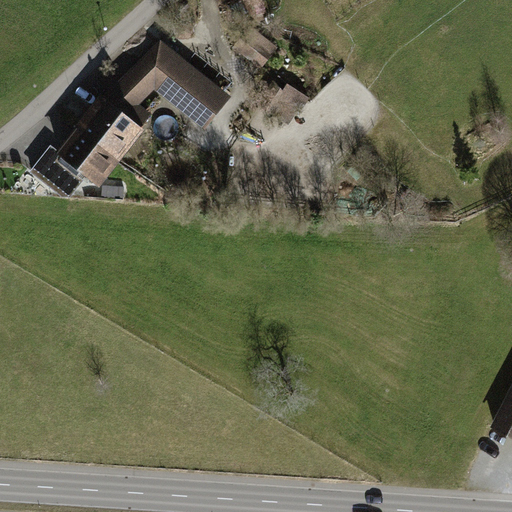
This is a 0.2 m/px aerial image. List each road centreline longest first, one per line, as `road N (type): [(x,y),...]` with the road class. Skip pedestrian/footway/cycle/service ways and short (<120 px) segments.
road 1 (secondary): [(0,486),(419,511)]
road 2 (residential): [(160,0),(0,140)]
